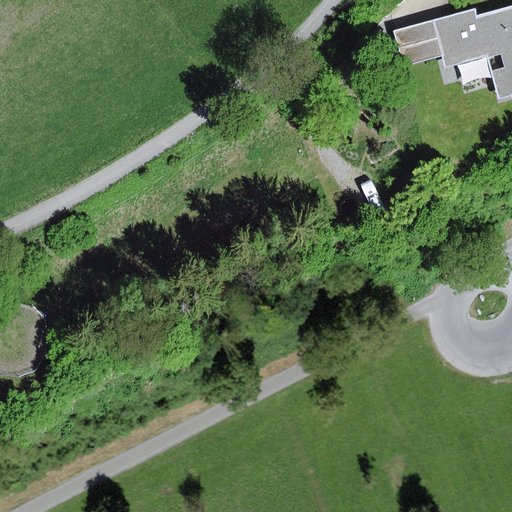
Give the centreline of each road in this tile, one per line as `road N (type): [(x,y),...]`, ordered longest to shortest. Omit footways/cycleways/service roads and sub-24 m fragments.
road 1 (track): [(25,511),(447,295)]
road 2 (unclassified): [(0,231),(165,141),(280,54),(333,0)]
